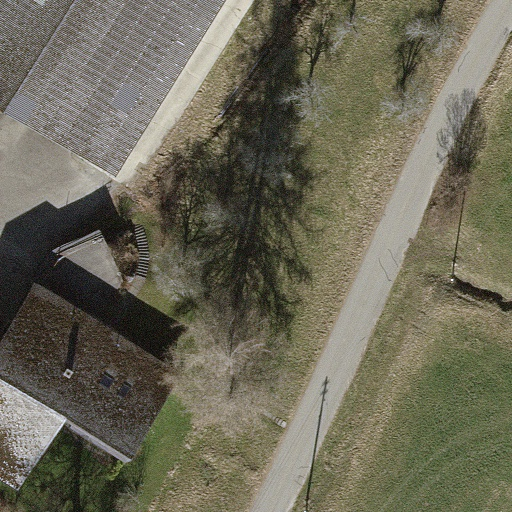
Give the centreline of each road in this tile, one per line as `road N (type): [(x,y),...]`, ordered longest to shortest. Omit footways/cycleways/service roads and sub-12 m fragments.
road 1 (track): [(262,511),(509,0)]
road 2 (track): [(0,217),(122,180),(249,0)]
